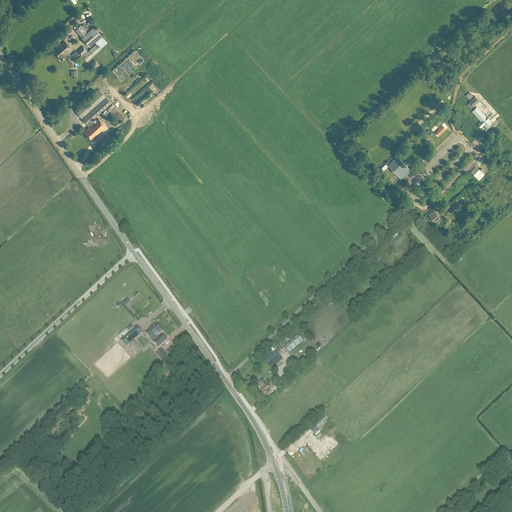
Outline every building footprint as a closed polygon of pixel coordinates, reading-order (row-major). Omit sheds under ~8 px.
[(70,27),(79,18),(75,13),(66,23),(70,27)] [(84,23),(81,26),(81,25),(75,30),(81,37),(87,32),(90,29),(84,23)] [(94,27),(81,38),(89,47),(102,36),(94,27)] [(53,51),(61,60),(66,56),(65,54),(71,49),(64,41),(53,51)] [(87,61),(101,48),(97,43),(82,56),(87,61)] [(85,51),(81,46),(76,50),(80,55),(85,51)] [(81,55),(76,50),(72,54),(76,59),(81,55)] [(131,53),(108,74),(117,84),(140,63),(131,53)] [(104,74),(99,80),(104,84),(109,79),(104,74)] [(98,119),(94,122),(92,120),(111,103),(106,97),(99,89),(74,110),(82,119),(89,127),(84,131),(92,139),(106,127),(98,119)] [(470,100),(469,102),(470,102),(474,107),(480,101),(475,96),(470,100)] [(477,106),(476,108),(475,107),(471,110),(480,120),(477,123),(481,127),(484,124),(486,127),(490,123),(492,122),(477,106)] [(438,128),(439,129),(435,132),(439,136),(442,132),(445,129),(442,125),(438,128)] [(107,134),(99,141),(105,147),(113,139),(107,134)] [(388,165),(390,168),(395,173),(401,168),(403,170),(407,166),(398,157),(388,165)] [(469,171),(473,175),(479,180),(484,174),(479,169),(475,165),(469,171)] [(455,203),(452,206),(454,207),(456,209),(457,210),(459,208),(461,205),(459,203),(457,201),(455,203)] [(428,215),(433,221),(438,217),(433,211),(428,215)] [(382,252),(389,245),(386,242),(380,250),(382,252)] [(381,260),(382,262),(390,255),(388,253),(381,260)] [(156,324),(145,333),(158,347),(166,339),(161,334),(157,338),(155,336),(161,330),(156,324)] [(136,326),(121,340),(126,346),(142,333),(136,326)] [(298,335),(284,347),(290,353),(303,342),(298,335)] [(141,349),(135,341),(130,345),(137,353),(141,349)] [(162,348),(156,353),(162,360),(167,355),(162,348)] [(278,354),(271,360),(276,365),(282,359),(278,354)] [(292,370),(278,381),(279,382),(277,384),(279,386),(282,384),(282,385),(295,374),(292,370)] [(258,384),(256,386),(259,390),(257,392),(262,398),(271,390),(266,384),(267,383),(264,379),(258,384)] [(324,417),(311,429),(314,433),(327,421),(324,417)]
